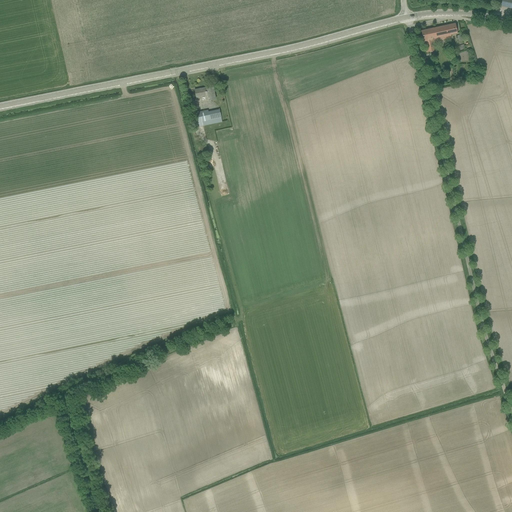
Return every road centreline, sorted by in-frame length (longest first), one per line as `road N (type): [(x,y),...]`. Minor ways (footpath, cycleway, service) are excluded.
road 1 (tertiary): [(0,106),(300,46),(406,16)]
road 2 (unclassified): [(511,412),(470,288),(406,16)]
